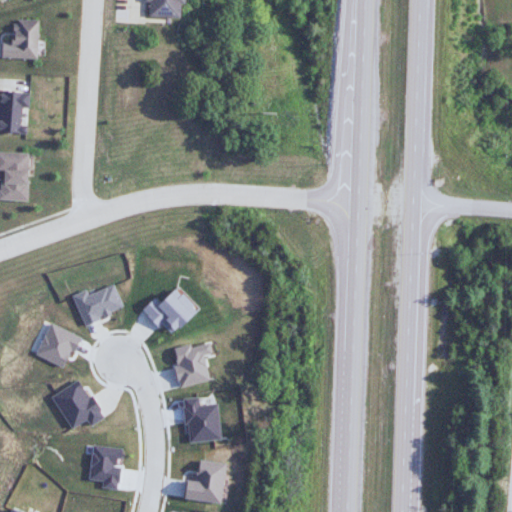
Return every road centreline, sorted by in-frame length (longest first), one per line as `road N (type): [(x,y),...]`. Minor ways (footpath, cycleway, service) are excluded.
road 1 (residential): [(353,201),(193,194),(146,200),(0,256)]
road 2 (trunk): [(353,201),(342,511)]
road 3 (trunk): [(405,511),(415,204)]
road 4 (residential): [(88,219),(81,186),(92,0)]
road 5 (trunk): [(415,204),(422,0)]
road 6 (trunk): [(360,0),(353,201)]
road 7 (residential): [(142,511),(156,442),(122,360)]
